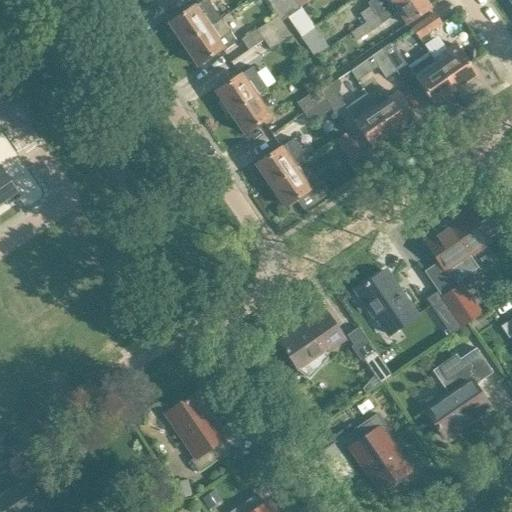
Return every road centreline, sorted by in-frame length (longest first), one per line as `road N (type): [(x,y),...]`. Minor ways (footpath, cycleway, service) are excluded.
road 1 (residential): [(288,277),(99,0)]
road 2 (residential): [(0,448),(147,352),(209,329)]
road 3 (residential): [(288,277),(482,144)]
road 4 (residential): [(330,511),(209,329)]
road 5 (residential): [(0,101),(61,198),(0,246)]
